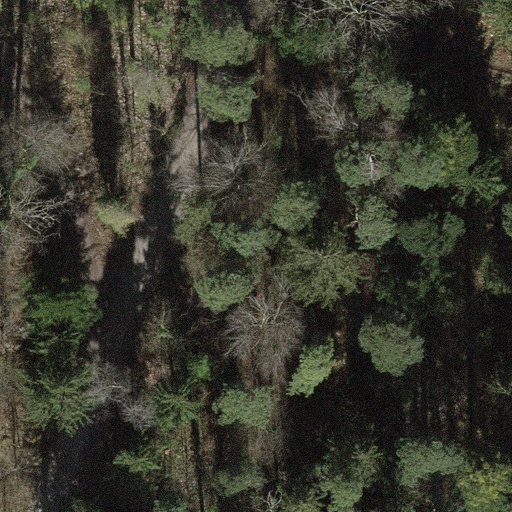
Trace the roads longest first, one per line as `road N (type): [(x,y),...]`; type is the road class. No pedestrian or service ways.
road 1 (track): [(246,0),(104,311),(39,511)]
road 2 (track): [(0,80),(104,311)]
